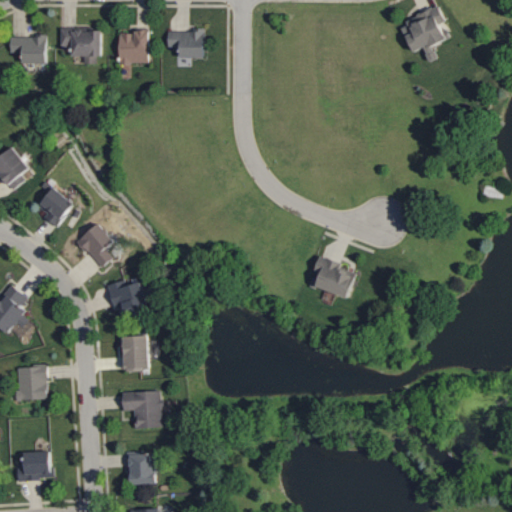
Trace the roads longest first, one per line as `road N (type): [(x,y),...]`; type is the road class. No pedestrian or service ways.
road 1 (residential): [(0,3),(47,265),(76,303),(84,333),(95,511)]
road 2 (residential): [(243,0),(243,137),(266,185),(324,219),(389,226)]
